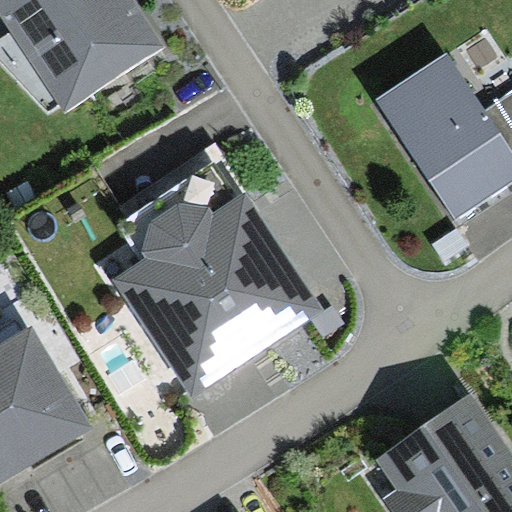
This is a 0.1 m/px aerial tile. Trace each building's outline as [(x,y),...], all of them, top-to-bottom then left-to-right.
[(152,60),(113,0),(10,0),(1,6),(68,113),(152,60)] [(511,169),(448,71),(375,118),(453,237),(511,198),(511,169)] [(195,394),(317,320),(257,222),(135,296),(195,394)] [(0,365),(0,487),(89,439),(37,345),(0,365)] [(511,511),(511,501),(457,418),(379,468),(408,511),(511,511)]
